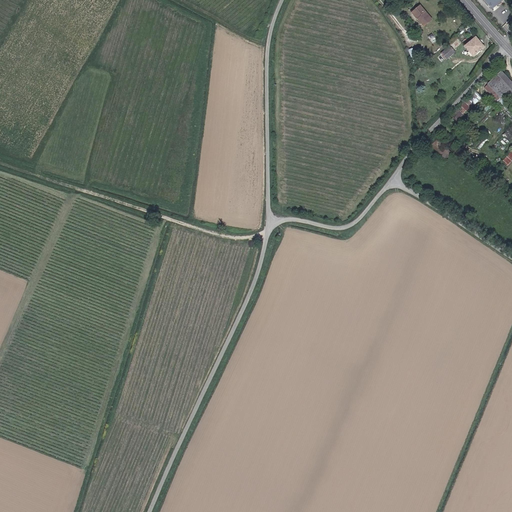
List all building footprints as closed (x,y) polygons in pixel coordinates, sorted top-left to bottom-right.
[(433,21),(421,6),(417,10),(417,9),(412,13),(418,20),(420,19),(426,27),(433,21)] [(485,46),(477,37),(466,46),(474,55),(485,46)] [(456,52),(451,46),(441,54),(446,60),(456,52)] [(511,95),(511,79),(503,71),(487,86),(500,100),(508,92),(511,95)] [(458,120),(481,97),(475,91),(452,114),(458,120)] [(431,145),(445,159),(452,152),(437,138),(431,145)] [(508,166),(511,161),(511,158),(511,150),(502,160),(508,166)]
